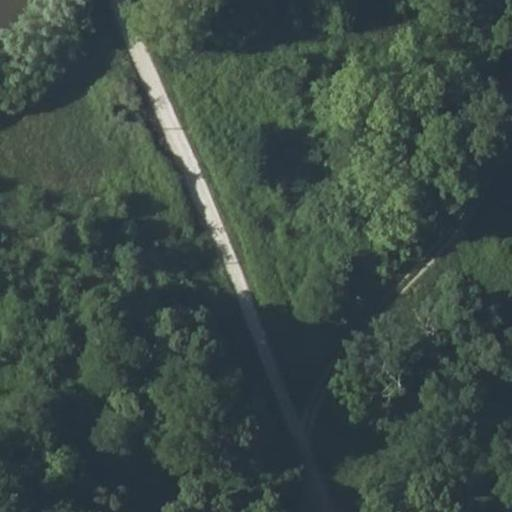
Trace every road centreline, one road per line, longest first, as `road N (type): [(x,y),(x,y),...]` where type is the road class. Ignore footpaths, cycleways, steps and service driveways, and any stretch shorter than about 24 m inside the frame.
road 1 (unclassified): [(262,323),(111,0)]
road 2 (unclassified): [(262,323),(320,511)]
